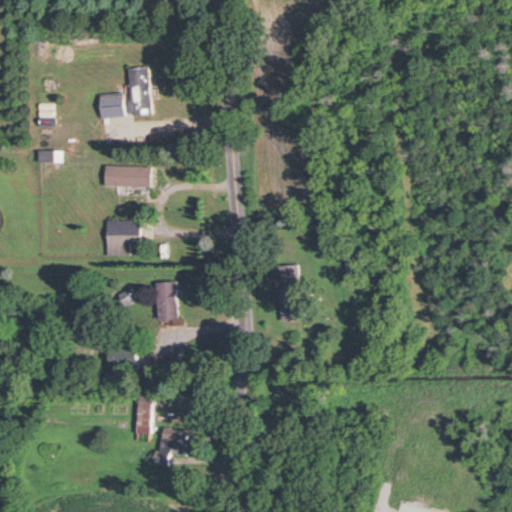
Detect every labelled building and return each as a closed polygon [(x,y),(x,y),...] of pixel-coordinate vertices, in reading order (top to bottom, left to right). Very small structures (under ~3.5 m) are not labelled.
[(132,117),(151,116),(149,69),(130,70),(132,117)] [(123,119),(123,95),(100,95),(100,119),(123,119)] [(151,167),(105,167),(105,188),(151,188),(151,167)] [(107,256),(132,256),(132,246),(140,246),(140,220),(107,220),(107,256)] [(278,284),(299,284),(299,266),(278,266),(278,284)] [(176,283),(157,283),(157,320),(176,320),(176,283)] [(302,322),(301,288),(280,289),(280,323),(302,322)] [(125,308),(138,300),(131,289),(118,297),(125,308)] [(135,346),(108,346),(108,372),(135,372),(135,346)] [(138,436),(152,436),(152,397),(138,397),(138,436)] [(170,468),(173,452),(191,455),(194,434),(162,429),(156,466),(170,468)]
